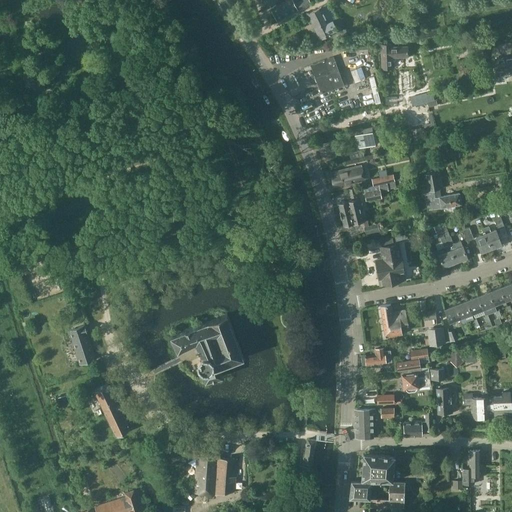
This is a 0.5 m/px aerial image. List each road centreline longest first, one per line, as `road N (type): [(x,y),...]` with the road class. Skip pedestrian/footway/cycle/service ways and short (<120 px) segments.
road 1 (tertiary): [(344,304),(309,158),(273,81),(220,0)]
road 2 (residential): [(344,304),(442,286),(511,262)]
road 3 (residential): [(511,447),(345,445)]
road 4 (tertiary): [(345,445),(344,304)]
